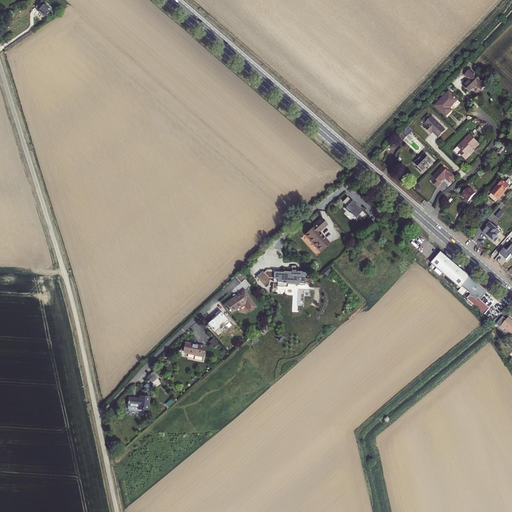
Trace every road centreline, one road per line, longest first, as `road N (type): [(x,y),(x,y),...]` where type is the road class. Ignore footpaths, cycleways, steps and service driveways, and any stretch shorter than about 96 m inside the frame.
road 1 (primary): [(511,294),(171,0)]
road 2 (unclassified): [(97,418),(71,297),(0,66)]
road 3 (unclassified): [(97,418),(228,287)]
